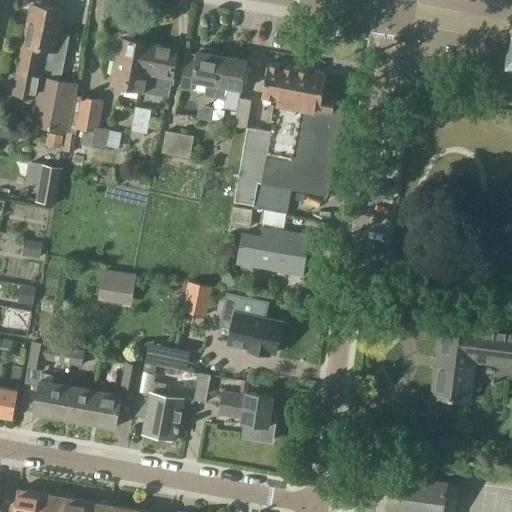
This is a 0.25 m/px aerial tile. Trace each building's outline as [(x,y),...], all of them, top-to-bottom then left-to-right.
[(33,125),(66,131),(68,132),(75,95),(77,84),(61,81),(69,41),(59,39),(65,11),(30,4),(12,94),(39,99),(33,125)] [(143,92),(153,44),(154,44),(154,42),(153,42),(122,37),(113,86),(139,91),(143,91),(143,92)] [(179,49),(154,44),(153,44),(143,92),(168,97),(171,84),(172,85),(179,49)] [(205,96),(215,98),(222,56),(212,54),(213,50),(201,47),(200,51),(198,51),(196,61),(185,59),(180,87),(192,89),(194,81),(207,83),(205,96)] [(248,60),(222,56),(215,98),(225,99),(227,87),(242,90),(248,60)] [(269,187),(289,190),(291,191),(291,189),(328,195),(343,115),(343,112),(343,109),(342,106),(340,104),(338,103),(335,101),(336,98),(323,96),(327,75),(269,64),(262,97),(271,99),(267,121),(274,123),(272,131),(248,127),(247,127),(235,202),(254,205),(253,207),(265,209),(269,187)] [(0,95),(0,96),(0,107),(9,109),(12,97),(0,95)] [(83,96),(75,95),(68,132),(66,131),(63,151),(74,152),(77,133),(78,127),(84,128),(81,144),(107,149),(110,130),(98,127),(103,100),(83,97),(83,96)] [(240,98),(236,125),(247,127),(248,127),(252,100),(240,98)] [(136,107),(132,130),(147,133),(152,110),(136,107)] [(166,131),(163,152),(190,157),(193,136),(166,131)] [(61,146),(63,135),(49,132),(46,143),(61,146)] [(37,200),(55,204),(62,167),(44,164),(37,200)] [(269,187),(265,209),(287,212),(287,213),(291,191),(289,190),(269,187)] [(250,227),(253,210),(234,207),(231,224),(250,227)] [(242,234),(237,263),(292,272),(294,262),(305,264),(310,236),(263,227),(261,238),(242,234)] [(42,243),(30,240),(28,254),(40,256),(42,243)] [(136,276),(103,270),(99,293),(119,296),(120,286),(134,289),(136,276)] [(188,281),(182,311),(207,316),(213,286),(188,281)] [(18,302),(33,305),(36,287),(21,285),(18,302)] [(228,293),(221,325),(232,328),(229,343),(249,347),(249,350),(270,354),(271,352),(275,353),(282,322),(265,318),(268,302),(228,293)] [(511,330),(444,322),(434,396),(469,401),(475,357),(495,359),(496,354),(511,356),(511,330)] [(13,341),(3,339),(1,350),(11,352),(13,341)] [(33,341),(28,365),(44,368),(46,358),(72,363),(74,349),(33,341)] [(147,350),(145,362),(157,364),(188,371),(192,353),(163,347),(161,356),(158,356),(158,352),(147,350)] [(74,349),(72,363),(81,365),(84,351),(74,349)] [(145,362),(143,372),(155,374),(157,364),(145,362)] [(136,391),(140,366),(126,363),(121,388),(136,391)] [(14,365),(11,379),(19,380),(20,380),(22,366),(14,365)] [(206,403),(211,375),(199,373),(194,400),(206,403)] [(35,411),(63,416),(69,383),(41,378),(35,411)] [(183,399),(164,396),(166,383),(154,381),(144,432),(175,438),(183,399)] [(95,388),(69,383),(63,416),(89,421),(95,388)] [(0,384),(0,414),(13,417),(19,388),(0,384)] [(122,393),(95,388),(89,421),(116,426),(122,393)] [(277,414),(271,413),(274,395),(249,391),(248,395),(225,391),(221,412),(244,416),(243,421),(247,422),(244,436),(272,441),(277,414)] [(507,456),(509,443),(496,441),(494,454),(507,456)] [(384,511),(416,511),(421,478),(382,473),(376,511),(384,511)] [(421,478),(416,511),(456,511),(461,484),(421,478)] [(37,511),(41,492),(18,488),(13,511),(37,511)] [(61,511),(64,496),(41,492),(37,511),(61,511)] [(84,511),(87,500),(64,496),(61,511),(84,511)] [(108,511),(110,504),(87,500),(84,511),(108,511)]
